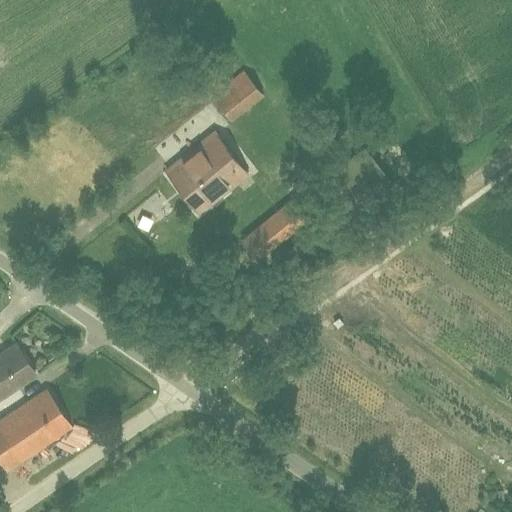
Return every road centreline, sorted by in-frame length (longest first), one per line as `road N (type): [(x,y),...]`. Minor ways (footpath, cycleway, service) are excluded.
road 1 (track): [(182,389),(511,154)]
road 2 (unclassified): [(182,389),(0,265)]
road 3 (unclassified): [(359,511),(182,389)]
road 4 (unclassified): [(12,511),(182,389)]
